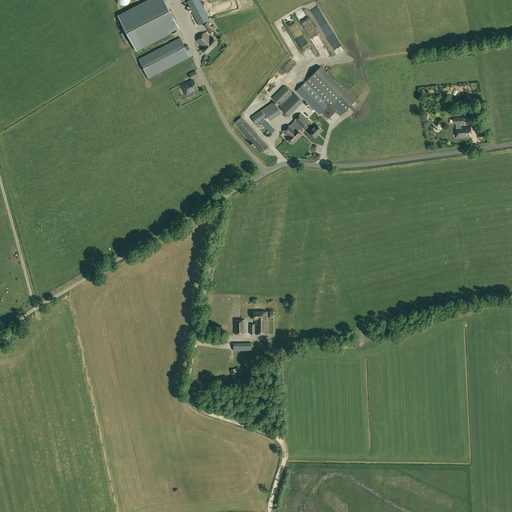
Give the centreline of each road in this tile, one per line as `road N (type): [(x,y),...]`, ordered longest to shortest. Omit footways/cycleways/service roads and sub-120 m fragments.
road 1 (unclassified): [(0,342),(34,309),(280,165),(359,165),(511,143)]
road 2 (track): [(270,511),(284,458),(279,439),(203,411),(187,392),(223,197)]
